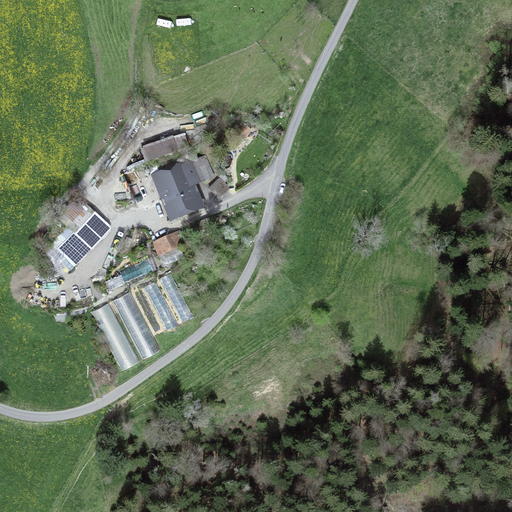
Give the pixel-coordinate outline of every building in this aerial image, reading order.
[(249,135),(242,127),(235,133),(243,141),(249,135)] [(177,150),(172,137),(144,147),(148,160),(177,150)] [(159,175),(175,214),(196,206),(189,186),(209,178),(201,159),(159,175)] [(208,188),(218,199),(229,189),(220,178),(208,188)] [(54,246),(75,266),(110,229),(79,199),(76,203),(74,201),(58,218),(70,230),(54,246)] [(200,230),(213,224),(210,217),(197,223),(200,230)] [(154,243),(159,254),(182,244),(177,233),(154,243)] [(148,255),(106,270),(109,279),(152,264),(148,255)] [(190,320),(168,277),(156,283),(179,326),(190,320)] [(176,328),(153,284),(138,292),(161,336),(176,328)] [(159,355),(127,296),(108,306),(140,365),(159,355)] [(138,366),(106,307),(87,317),(119,376),(138,366)]
